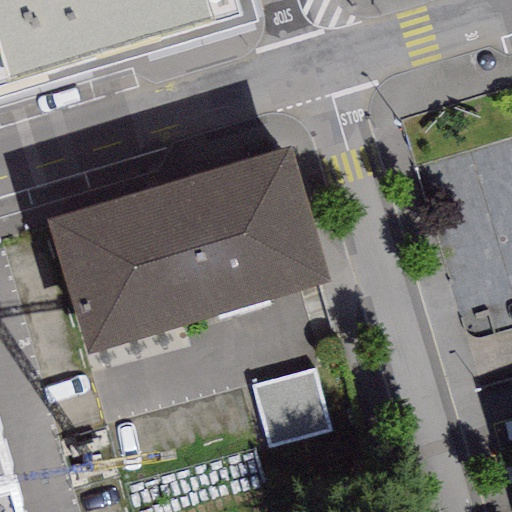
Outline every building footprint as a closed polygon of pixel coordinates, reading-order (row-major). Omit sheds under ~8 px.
[(0,0),(0,102),(127,64),(108,0),(0,0)] [(108,0),(127,64),(241,31),(232,0),(108,0)] [(290,159),(45,231),(85,365),(329,294),(290,159)] [(272,443),(338,434),(329,369),(263,379),(272,443)] [(0,455),(0,503),(13,500),(0,455)] [(16,511),(13,500),(0,503),(0,511),(16,511)]
